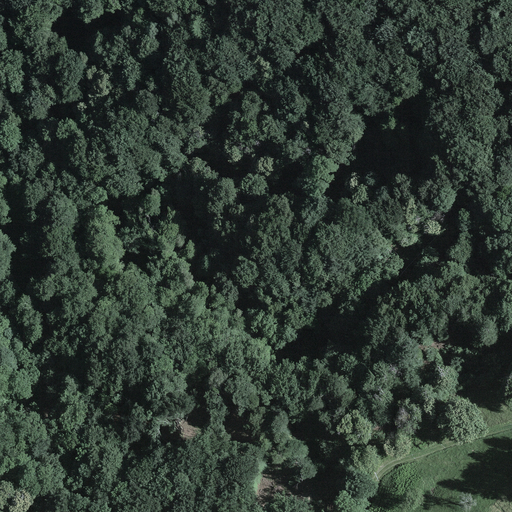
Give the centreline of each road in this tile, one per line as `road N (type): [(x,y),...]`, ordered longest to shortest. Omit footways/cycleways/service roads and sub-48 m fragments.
road 1 (track): [(292,0),(338,37),(441,81),(465,108),(476,152),(496,138),(492,73),(461,0)]
road 2 (track): [(359,511),(390,465),(511,427)]
